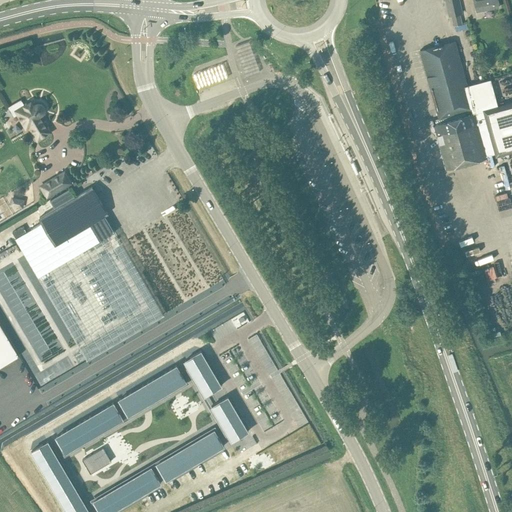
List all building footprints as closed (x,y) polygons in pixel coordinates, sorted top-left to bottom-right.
[(444,0),(448,13),(449,13),(450,17),(452,17),(453,26),(454,25),(463,23),(460,14),(463,14),(459,0),(444,0)] [(474,0),(475,4),(489,1),(491,10),(499,8),(497,0),(474,0)] [(420,50),(439,118),(439,119),(464,112),(468,126),(478,123),(467,85),(455,40),(420,50)] [(467,85),(478,123),(487,155),(496,153),(497,155),(511,150),(511,101),(498,106),(491,79),(467,85)] [(29,126),(38,140),(43,137),(39,130),(47,126),(41,115),(42,114),(43,114),(44,113),(45,112),(45,111),(45,110),(45,109),(45,108),(45,107),(45,106),(44,105),(43,104),(42,103),(41,103),(40,102),(39,102),(38,102),(37,102),(36,103),(33,105),(31,101),(24,105),(26,109),(20,112),(24,119),(22,121),(26,128),(29,126)] [(446,168),(456,166),(487,157),(487,155),(478,123),(468,126),(464,112),(439,119),(439,118),(433,120),(435,124),(434,124),(446,168)] [(47,199),(73,184),(65,170),(39,185),(47,199)] [(15,238),(87,360),(164,315),(105,215),(108,213),(92,186),(39,217),(42,222),(15,238)] [(508,190),(496,194),(500,206),(511,202),(508,190)] [(11,196),(9,205),(23,209),(25,199),(11,196)] [(511,322),(511,271),(511,268),(499,271),(501,279),(488,282),(499,326),(511,322)] [(0,367),(19,356),(0,323),(0,367)] [(201,351),(184,360),(204,396),(221,386),(201,351)] [(177,367),(119,401),(130,418),(189,385),(177,367)] [(114,405),(57,439),(67,456),(124,422),(114,405)] [(235,408),(219,416),(238,452),(254,443),(235,408)] [(169,413),(139,430),(151,452),(181,435),(169,413)] [(216,432),(157,466),(168,484),(226,450),(216,432)] [(89,511),(49,444),(32,454),(66,511),(89,511)] [(115,445),(89,459),(97,474),(123,459),(115,445)] [(152,469),(93,504),(98,511),(119,511),(162,487),(152,469)]
